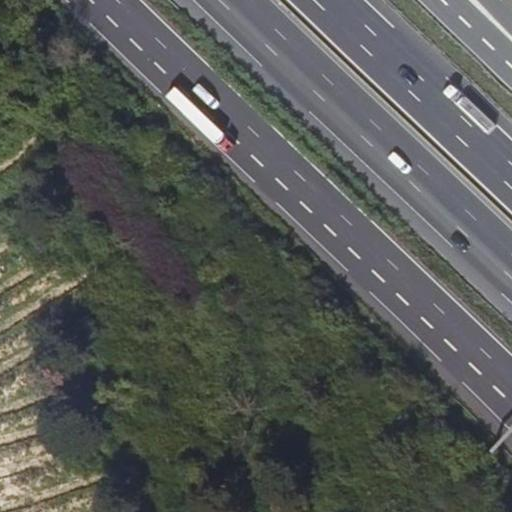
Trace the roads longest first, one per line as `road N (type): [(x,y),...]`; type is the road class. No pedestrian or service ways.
road 1 (motorway): [(102,0),(511,391)]
road 2 (motorway): [(240,0),(511,258)]
road 3 (motorway): [(511,183),(319,0)]
